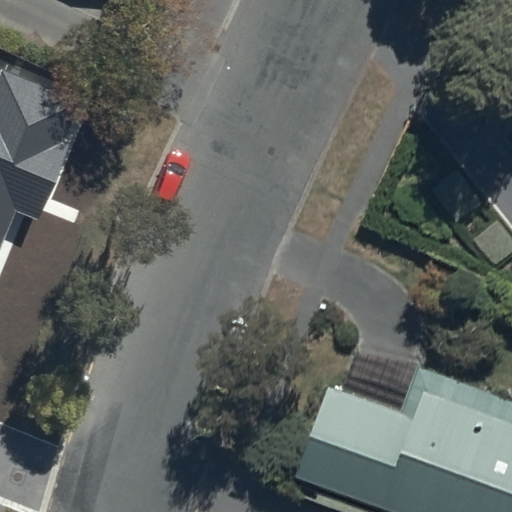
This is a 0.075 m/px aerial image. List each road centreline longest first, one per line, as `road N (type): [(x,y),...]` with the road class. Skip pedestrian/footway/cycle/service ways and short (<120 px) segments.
road 1 (residential): [(321,0),(122,457),(113,507)]
road 2 (residential): [(0,460),(113,507)]
